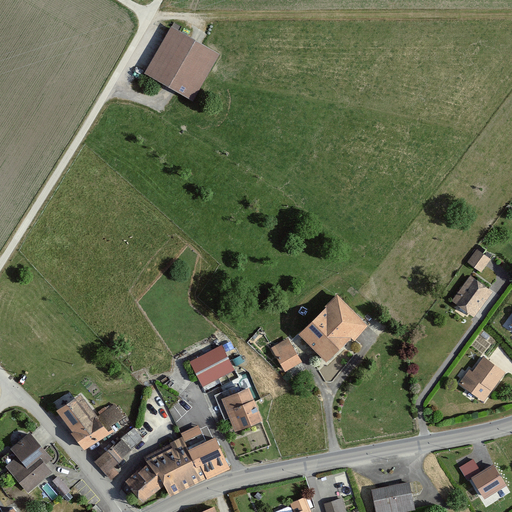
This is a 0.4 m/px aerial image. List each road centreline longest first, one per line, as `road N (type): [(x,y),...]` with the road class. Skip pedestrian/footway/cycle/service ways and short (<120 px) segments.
road 1 (secondary): [(159,511),(264,474),(511,422)]
road 2 (track): [(0,263),(157,0)]
road 3 (residential): [(123,511),(10,389),(0,404)]
